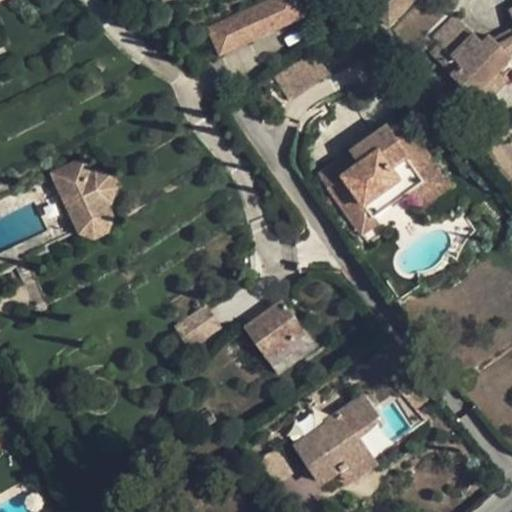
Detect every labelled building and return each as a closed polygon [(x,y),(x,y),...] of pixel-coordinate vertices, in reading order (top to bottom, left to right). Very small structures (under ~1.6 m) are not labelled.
[(296,0),(272,0),(212,29),(222,53),(304,16),(296,0)] [(411,2),(409,0),(370,0),(367,4),(389,26),(411,2)] [(511,10),(509,12),(511,17),(511,30),(508,32),(511,39),(500,45),(495,40),(491,35),(484,43),(456,16),(433,39),(438,43),(428,52),(451,73),(449,74),(483,106),(511,74),(511,10)] [(508,32),(495,40),(500,45),(511,39),(508,32)] [(329,73),(314,50),(274,78),(289,100),(329,73)] [(434,160),(410,127),(397,137),(389,124),(350,151),(359,164),(342,176),(333,163),(317,174),(355,224),(371,213),(373,217),(374,216),(407,193),(423,181),(417,172),(434,160)] [(506,154),(503,149),(501,144),(488,158),(492,163),(494,168),(496,171),(499,175),(503,180),(507,183),(511,177),(511,161),(508,157),(506,154)] [(359,164),(350,151),(333,163),(342,176),(359,164)] [(475,169),(462,151),(452,158),(465,176),(475,169)] [(91,174),(84,160),(53,174),(61,189),(71,184),(85,211),(74,216),(82,231),(95,236),(107,230),(112,217),(105,204),(110,201),(115,188),(109,176),(96,172),(91,174)] [(452,186),(434,160),(417,172),(423,181),(407,193),(419,211),(452,186)] [(71,184),(61,189),(74,216),(85,211),(71,184)] [(0,217),(34,201),(27,188),(0,200),(0,269),(55,244),(48,230),(0,252),(0,217)] [(373,217),(371,213),(355,224),(362,235),(379,223),(374,216),(373,217)] [(283,300),(245,329),(268,359),(306,331),(283,300)] [(220,327),(207,307),(175,327),(189,348),(220,327)] [(306,331),(268,359),(279,374),(317,345),(306,331)] [(361,440),(357,432),(380,416),(364,394),(324,421),(326,424),(295,445),(321,484),(341,471),(369,452),(361,440)] [(380,416),(357,432),(361,440),(385,423),(380,416)] [(378,465),(369,452),(341,471),(350,484),(378,465)]
